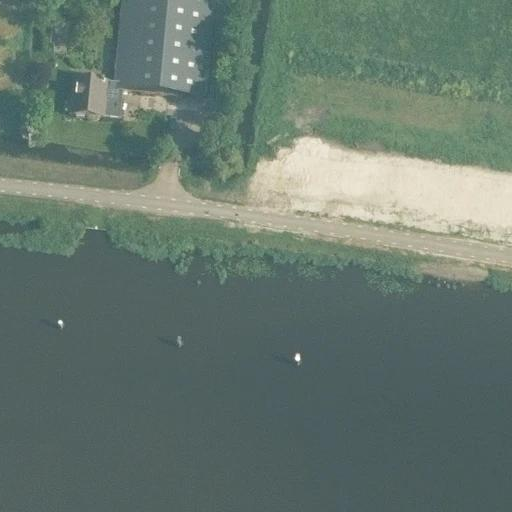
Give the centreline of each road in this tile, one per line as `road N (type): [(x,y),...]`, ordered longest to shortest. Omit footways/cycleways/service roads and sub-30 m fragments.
road 1 (unclassified): [(511,256),(219,208),(0,183)]
road 2 (track): [(280,0),(254,213)]
